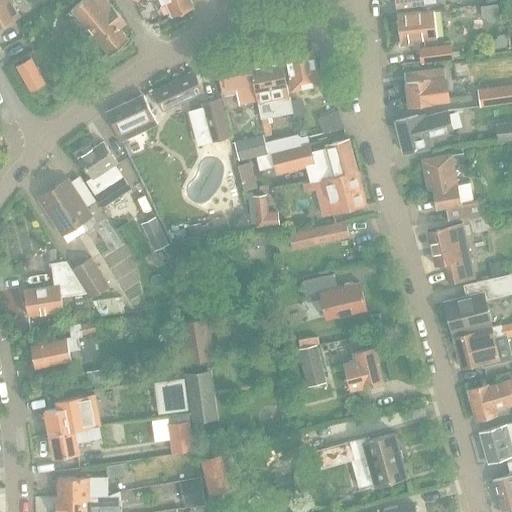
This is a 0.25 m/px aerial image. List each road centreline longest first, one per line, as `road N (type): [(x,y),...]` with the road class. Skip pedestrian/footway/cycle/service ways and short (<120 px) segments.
road 1 (residential): [(477,511),(369,99)]
road 2 (residential): [(38,142),(216,24)]
road 3 (residential): [(11,511),(8,436),(16,403),(0,337)]
